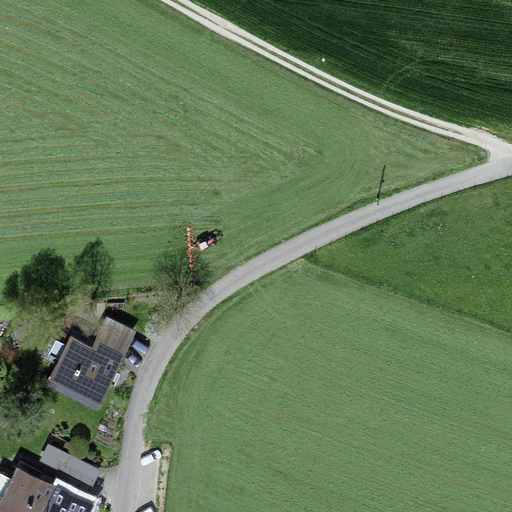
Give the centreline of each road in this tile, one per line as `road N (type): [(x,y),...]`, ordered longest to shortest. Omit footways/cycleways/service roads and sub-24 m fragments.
road 1 (residential): [(123,511),(148,376),(208,301),(329,233),(511,164)]
road 2 (track): [(511,154),(375,102),(173,0)]
